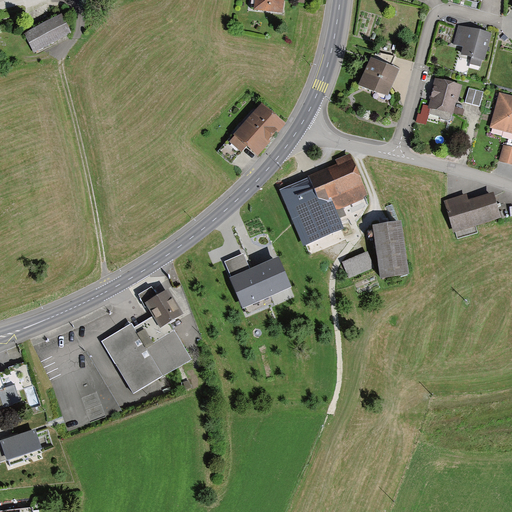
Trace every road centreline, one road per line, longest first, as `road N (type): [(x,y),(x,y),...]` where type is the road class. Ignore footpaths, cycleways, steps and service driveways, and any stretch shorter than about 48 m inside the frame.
road 1 (secondary): [(0,338),(169,255),(254,183),(299,127)]
road 2 (track): [(78,0),(78,30),(60,62),(110,289)]
road 3 (track): [(330,413),(340,371),(332,279),(374,207)]
road 4 (residential): [(502,22),(447,8),(435,13),(397,154)]
road 5 (secondary): [(299,127),(326,70),(340,0)]
